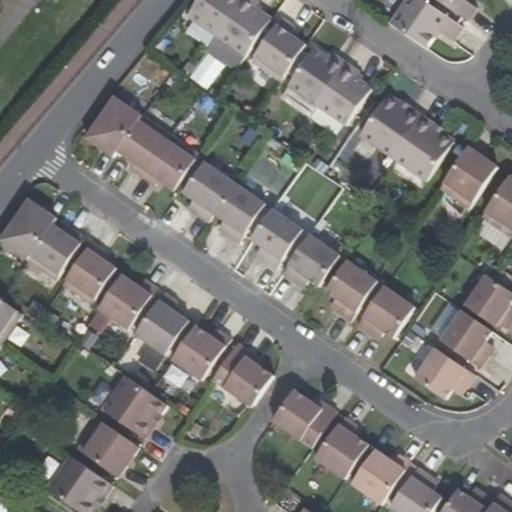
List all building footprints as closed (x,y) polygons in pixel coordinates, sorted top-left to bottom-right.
[(218,39),(244,0),(198,0),(187,17),(218,39)] [(246,59),(271,23),(261,16),(256,13),(260,6),(250,0),(244,0),(218,39),(246,59)] [(438,35),(453,46),(462,33),(414,0),(407,0),(389,26),(404,37),(427,53),(434,42),(438,35)] [(463,0),(434,0),(468,24),(478,10),(463,0)] [(481,5),(474,0),(463,0),(478,10),(481,5)] [(261,16),(265,10),(260,6),(256,13),(261,16)] [(282,85),(307,49),(296,42),(291,38),(295,32),(283,23),(253,65),(282,85)] [(295,32),(291,38),(296,42),(300,35),(295,32)] [(434,42),(448,52),(453,46),(438,35),(434,42)] [(335,58),(330,65),(325,61),(313,53),(289,88),(319,109),(348,67),(335,58)] [(330,54),(325,61),(330,65),(335,58),(330,54)] [(349,129),(373,94),(361,86),(356,82),(360,76),(348,67),(319,109),(349,129)] [(361,86),(366,80),(360,76),(356,82),(361,86)] [(240,84),(233,96),(257,108),(263,96),(240,84)] [(114,99),(85,140),(115,161),(120,154),(144,119),(114,99)] [(399,111),(400,109),(387,100),(361,137),(395,161),(424,120),(411,111),(407,116),(399,111)] [(403,105),(400,109),(399,111),(407,116),(411,111),(403,105)] [(144,119),(120,154),(128,160),(134,164),(130,170),(143,180),(173,137),(145,117),(144,119)] [(427,184),(454,146),(443,138),(442,141),(433,135),(436,129),(424,120),(395,161),(427,184)] [(446,135),(436,129),(433,135),(442,141),(443,138),(446,135)] [(159,181),(164,185),(176,193),(201,157),(173,137),(143,180),(154,188),(159,181)] [(471,213),(499,172),(469,151),(441,192),(471,213)] [(128,160),(124,166),(130,170),(134,164),(128,160)] [(199,213),(196,217),(208,226),(213,219),(234,189),(236,187),(205,165),(184,196),(193,202),(190,207),(199,213)] [(511,242),(511,241),(511,181),(510,180),(481,221),(511,242)] [(159,192),(164,185),(159,181),(154,188),(159,192)] [(237,248),(264,209),(234,189),(213,219),(221,225),(219,229),(227,235),(224,240),(237,248)] [(27,200),(0,239),(0,240),(29,261),(54,226),(58,221),(27,200)] [(276,275),(302,235),(272,215),(251,245),(261,252),(258,257),(266,262),(263,266),(276,275)] [(59,282),(87,241),(74,232),(70,237),(64,233),(54,226),(29,261),(29,262),(59,282)] [(70,237),(74,232),(68,228),(64,233),(70,237)] [(320,290),(341,260),(310,239),(283,278),(296,287),(299,282),(307,288),(310,283),(320,290)] [(103,260),(107,254),(94,245),(65,286),(94,307),(119,271),(109,264),(103,260)] [(109,264),(113,259),(107,254),(103,260),(109,264)] [(350,326),(377,287),(346,266),(325,296),(336,303),(332,308),(340,314),(338,318),(350,326)] [(131,333),(159,291),(147,282),(143,288),(138,284),(126,276),(100,312),(131,333)] [(143,288),(147,282),(142,278),(138,284),(143,288)] [(511,320),(511,310),(511,311),(511,310),(511,296),(492,283),(486,279),(466,309),(506,337),(511,327),(511,323),(510,322),(511,320)] [(358,329),(370,337),(373,334),(380,339),(385,335),(395,342),(416,311),(385,290),(358,329)] [(176,311),(180,305),(166,295),(137,337),(167,358),(192,321),(183,315),(176,311)] [(22,317),(0,301),(0,343),(3,345),(22,317)] [(187,310),(180,305),(176,311),(183,315),(187,310)] [(492,350),(487,346),(494,336),(462,314),(441,344),(481,372),(489,360),(486,358),(492,350)] [(204,384),(233,341),(220,333),(216,339),(211,335),(199,327),(174,363),(204,384)] [(216,339),(220,333),(216,330),(211,335),(216,339)] [(249,360),(253,355),(240,346),(214,382),(253,409),(275,378),(260,368),(249,360)] [(464,389),(468,392),(476,380),(436,352),(415,382),(447,404),(453,395),(458,398),(464,389)] [(260,368),(264,363),(253,355),(249,360),(260,368)] [(145,443),(154,430),(147,425),(153,417),(156,420),(164,408),(150,398),(126,381),(103,414),(145,443)] [(321,412),(310,404),(294,393),(273,424),(312,451),(337,415),(325,407),(321,412)] [(314,399),(310,404),(321,412),(325,407),(314,399)] [(153,417),(147,425),(154,430),(159,423),(156,420),(153,417)] [(346,483),(370,448),(358,440),(351,435),(356,428),(344,420),(315,461),(346,483)] [(140,450),(99,422),(79,452),(119,480),(140,450)] [(356,428),(351,435),(358,440),(363,433),(356,428)] [(383,508),(411,467),(400,458),(394,465),(388,461),(377,453),(353,487),(383,508)] [(394,465),(400,458),(394,454),(388,461),(394,465)] [(98,497),(104,502),(114,489),(71,460),(49,493),(76,511),(92,511),(95,508),(92,505),(98,497)] [(417,471),(390,510),(392,511),(433,511),(442,500),(432,493),(436,488),(427,482),(430,479),(417,471)] [(457,493),(443,511),(488,511),(493,506),(482,498),(479,501),(470,494),(466,500),(457,493)] [(98,511),(104,502),(98,497),(92,505),(95,508),(98,511)] [(493,506),(488,511),(511,511),(509,509),(511,506),(499,497),(493,506)]
